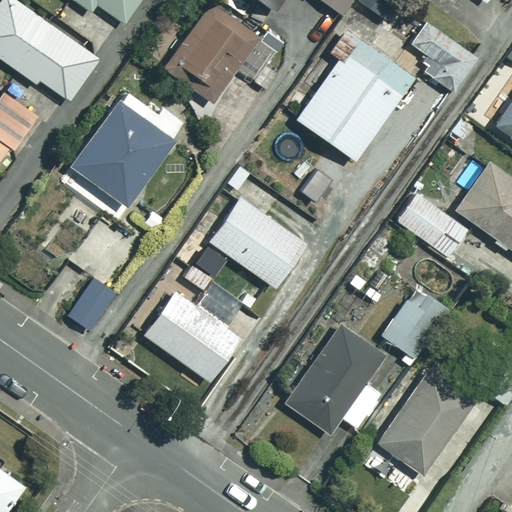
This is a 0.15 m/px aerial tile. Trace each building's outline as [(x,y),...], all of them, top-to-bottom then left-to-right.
[(0,54),(38,81),(40,78),(69,99),(99,56),(17,0),(2,0),(0,3),(0,54)] [(139,0),(75,0),(90,11),(96,2),(123,22),(139,0)] [(261,35),(211,0),(164,66),(213,101),(261,35)] [(321,0),(344,16),(354,0),(260,0),(275,11),(282,0),(321,0)] [(477,57),(425,20),(411,41),(431,56),(422,69),(453,91),(477,57)] [(414,75),(348,27),(331,51),(340,58),(297,118),(355,159),(414,75)] [(0,141),(8,147),(11,149),(32,120),(42,127),(55,108),(14,78),(0,97),(0,141)] [(158,112),(127,90),(72,165),(126,205),(186,122),(163,105),(158,112)] [(511,100),(496,123),(511,134),(511,100)] [(511,177),(489,161),(455,209),(495,236),(492,241),(506,251),(509,246),(511,248),(511,177)] [(44,220),(64,193),(48,181),(28,208),(44,220)] [(468,229),(415,192),(396,219),(450,256),(468,229)] [(306,242),(240,196),(209,241),(276,286),(306,242)] [(71,197),(51,225),(75,242),(95,215),(71,197)] [(102,220),(82,247),(118,273),(138,245),(102,220)] [(212,276),(192,261),(181,276),(202,290),(212,276)] [(115,295),(91,278),(66,311),(90,329),(115,295)] [(243,302),(213,281),(196,305),(175,290),(144,334),(210,380),(240,338),(225,327),(243,302)] [(450,311),(419,286),(381,332),(412,357),(450,311)] [(382,353),(338,324),(285,402),(328,432),(339,416),(359,429),(383,394),(363,381),(382,353)] [(511,392),(511,353),(508,350),(482,387),(504,403),(511,392)] [(472,403),(426,371),(377,441),(422,473),(472,403)] [(0,467),(0,511),(2,511),(23,483),(0,467)]
